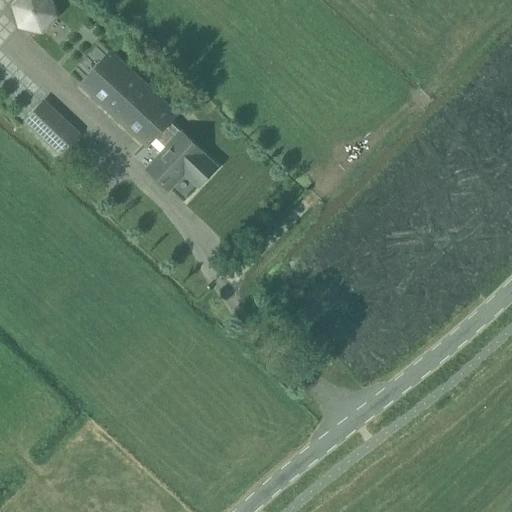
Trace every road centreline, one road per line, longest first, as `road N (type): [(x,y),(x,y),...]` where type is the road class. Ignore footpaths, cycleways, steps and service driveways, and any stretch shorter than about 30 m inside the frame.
road 1 (unknown): [(18,55),(176,215),(217,289),(250,328),(357,419)]
road 2 (unclassified): [(245,511),(511,285)]
